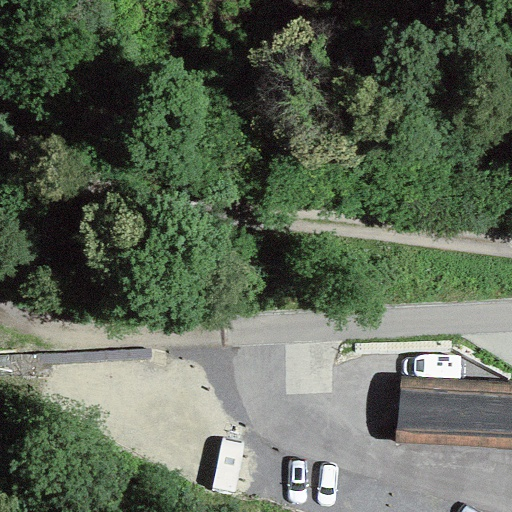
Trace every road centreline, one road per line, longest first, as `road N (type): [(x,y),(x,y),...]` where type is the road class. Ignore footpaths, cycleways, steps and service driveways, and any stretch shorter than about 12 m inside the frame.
road 1 (track): [(35,0),(116,180),(345,226),(511,244)]
road 2 (residential): [(0,296),(104,342),(511,320)]
